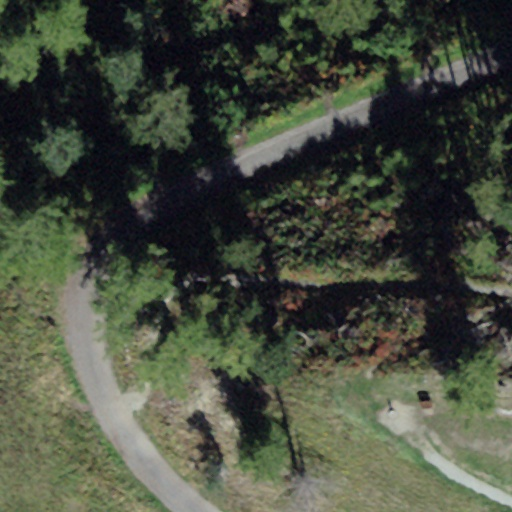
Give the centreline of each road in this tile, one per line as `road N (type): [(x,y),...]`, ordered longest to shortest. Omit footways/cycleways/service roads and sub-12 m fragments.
road 1 (track): [(109,423),(92,393),(82,310),(88,273),(117,228),(511,57)]
road 2 (track): [(511,504),(404,440),(360,395),(357,376),(373,348),(511,308)]
road 3 (track): [(191,511),(144,470),(109,423)]
